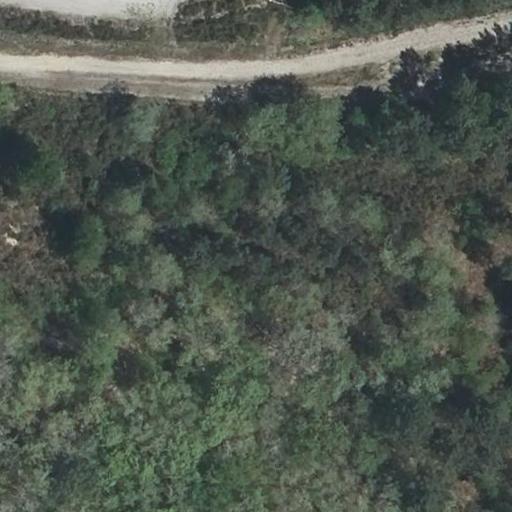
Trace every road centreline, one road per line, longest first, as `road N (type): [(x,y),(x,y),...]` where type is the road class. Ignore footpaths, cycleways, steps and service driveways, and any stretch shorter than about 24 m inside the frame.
road 1 (track): [(275,64),(0,44)]
road 2 (track): [(275,64),(511,17)]
